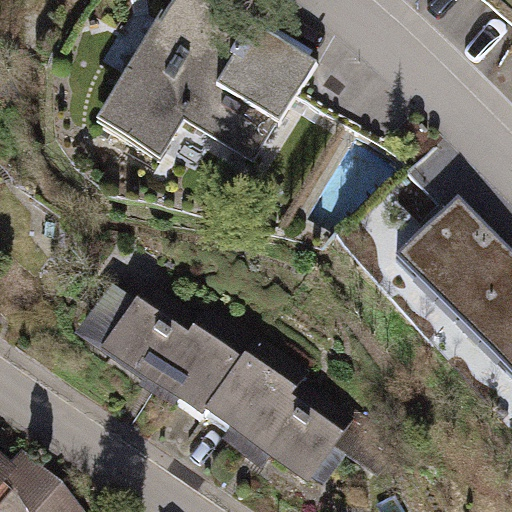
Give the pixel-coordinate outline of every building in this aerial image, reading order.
[(192,0),(176,0),(103,123),(163,159),(186,120),(252,160),(274,124),(279,127),(317,64),(255,27),(247,40),(217,22),(220,16),(192,0)] [(511,268),(451,207),(396,262),(511,378),(511,268)] [(207,418),(210,414),(253,351),(205,318),(199,328),(148,293),(108,351),(207,418)] [(268,453),(308,481),(348,424),(298,389),(305,379),(257,346),(253,351),(210,414),(237,432),(229,443),(260,465),(268,453)] [(0,486),(2,484),(37,511),(73,511),(49,493),(47,472),(24,453),(8,473),(0,466),(0,486)]
